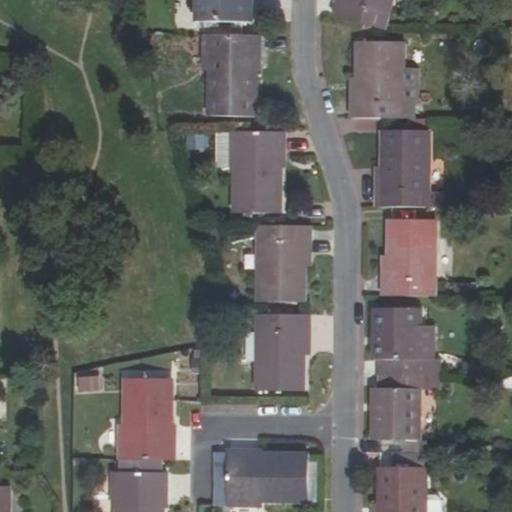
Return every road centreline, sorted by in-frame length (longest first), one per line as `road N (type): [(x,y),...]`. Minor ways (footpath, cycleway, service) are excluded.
road 1 (residential): [(338,425),(345,213),(298,81),(300,0)]
road 2 (residential): [(338,425),(204,422),(203,486)]
